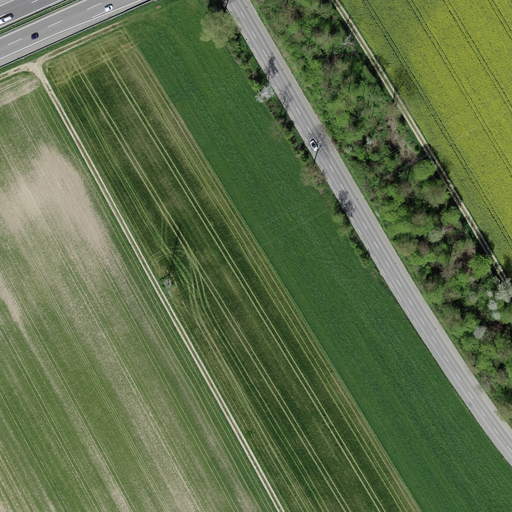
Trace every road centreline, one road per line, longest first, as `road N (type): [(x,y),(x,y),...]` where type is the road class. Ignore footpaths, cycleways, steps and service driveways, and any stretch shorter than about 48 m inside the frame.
road 1 (tertiary): [(234,0),(393,273),(511,452)]
road 2 (track): [(281,511),(34,62)]
road 3 (track): [(511,295),(335,0)]
road 4 (track): [(0,77),(179,0)]
road 5 (motorway): [(0,48),(111,0)]
